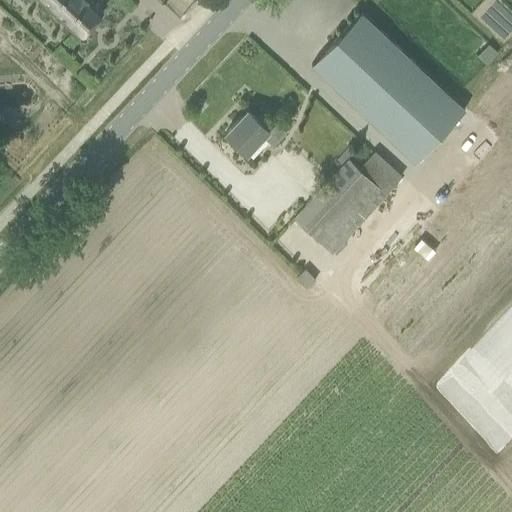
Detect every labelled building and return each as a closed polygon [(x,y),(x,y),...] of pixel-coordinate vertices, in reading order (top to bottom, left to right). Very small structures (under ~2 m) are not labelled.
[(40,0),(80,37),(103,12),(90,0),(40,0)] [(415,161),(465,108),(361,11),(311,64),(415,161)] [(487,44),(478,54),(488,63),(497,54),(487,44)] [(265,125),(247,109),(225,132),(247,153),(264,135),(273,144),(285,131),(272,118),(265,125)] [(294,217),(332,253),(403,175),(376,150),(369,157),(360,149),(356,153),(349,147),(334,162),(340,167),(294,217)]
